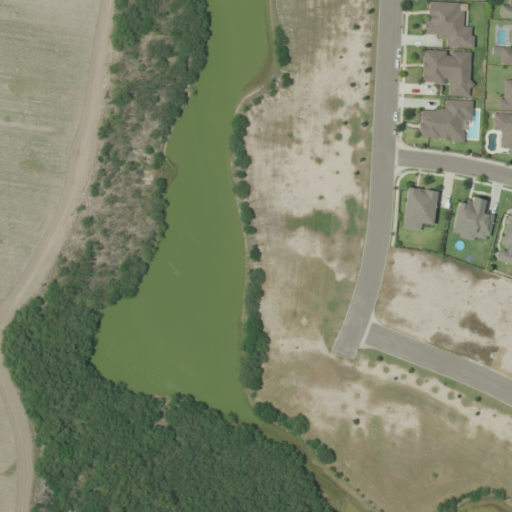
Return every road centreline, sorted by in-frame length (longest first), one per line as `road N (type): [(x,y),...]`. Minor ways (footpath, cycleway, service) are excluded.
road 1 (residential): [(388,0),(381,198),(352,325)]
road 2 (residential): [(352,325),(511,395)]
road 3 (residential): [(383,156),(511,176)]
